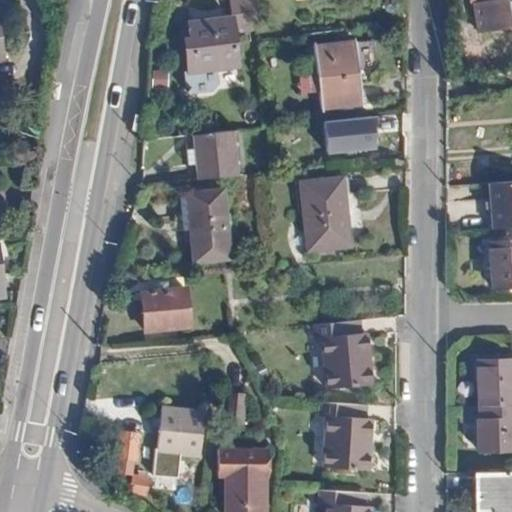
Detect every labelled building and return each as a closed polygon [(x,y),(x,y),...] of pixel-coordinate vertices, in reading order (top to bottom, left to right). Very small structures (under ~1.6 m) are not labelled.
[(229,0),(231,19),(233,30),(256,28),(253,0),(229,0)] [(475,5),(479,35),(510,30),(511,31),(511,0),(484,0),(477,1),(478,4),(475,5)] [(185,39),(189,72),(237,67),(233,30),(231,19),(189,24),(190,39),(185,39)] [(316,44),(322,106),(362,101),(356,40),(316,44)] [(295,95),(310,94),(309,76),(293,77),(295,95)] [(316,121),(317,155),(372,153),(371,119),(316,121)] [(191,134),(196,179),(216,177),(212,132),(191,134)] [(297,182),(301,219),(341,215),(341,213),(344,212),(340,177),(297,182)] [(511,185),(483,187),(487,230),(511,228),(511,185)] [(187,194),(190,229),(225,226),(222,189),(187,194)] [(301,219),(304,250),(344,247),(341,215),(301,219)] [(190,229),(193,261),(228,258),(225,226),(190,229)] [(511,242),(488,244),(489,289),(511,288),(511,242)] [(144,315),(146,331),(188,327),(184,289),(141,293),(144,315)] [(137,316),(138,332),(146,331),(144,315),(137,316)] [(321,337),(325,387),(370,383),(366,333),(359,333),(359,320),(310,324),(312,337),(321,337)] [(476,358),(477,404),(478,404),(510,403),(511,403),(511,358),(476,358)] [(227,391),(227,423),(241,423),(242,392),(227,391)] [(324,416),(321,465),(366,469),(369,418),(364,418),(365,405),(317,401),(317,415),(324,416)] [(476,418),(477,449),(511,448),(510,403),(478,404),(478,418),(476,418)] [(160,412),(157,453),(199,456),(202,414),(160,412)] [(120,440),(117,460),(119,460),(118,470),(132,472),(134,462),(137,462),(140,443),(120,440)] [(220,450),(219,477),(224,477),(265,480),(267,454),(265,454),(220,450)] [(511,511),(511,472),(474,472),(473,511),(511,511)] [(224,478),(224,511),(265,511),(265,480),(224,477),(224,478)] [(131,479),(129,494),(144,496),(146,482),(131,479)] [(323,503),(322,511),(369,511),(370,506),(364,506),(365,493),(317,488),(316,502),(323,503)]
